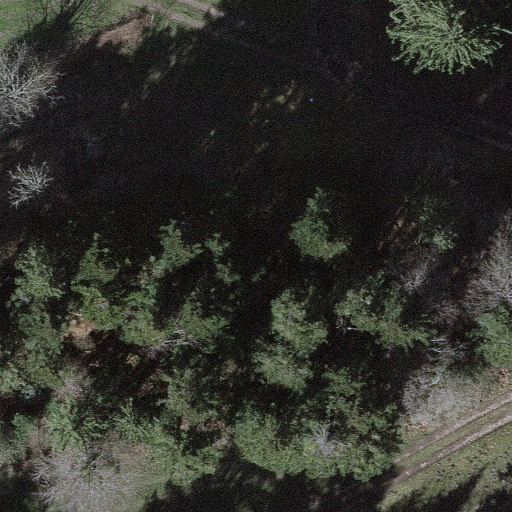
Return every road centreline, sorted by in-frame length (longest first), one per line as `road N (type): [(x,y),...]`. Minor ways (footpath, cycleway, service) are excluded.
road 1 (track): [(511,142),(355,72),(336,31),(334,0)]
road 2 (track): [(319,511),(511,409)]
